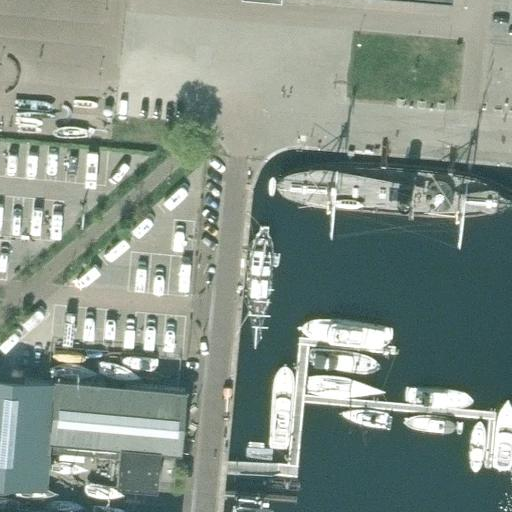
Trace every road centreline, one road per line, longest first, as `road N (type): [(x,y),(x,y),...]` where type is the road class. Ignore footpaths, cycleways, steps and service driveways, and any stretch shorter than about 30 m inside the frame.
road 1 (unclassified): [(230,127),(196,511)]
road 2 (unclassified): [(239,14),(476,31),(479,0)]
